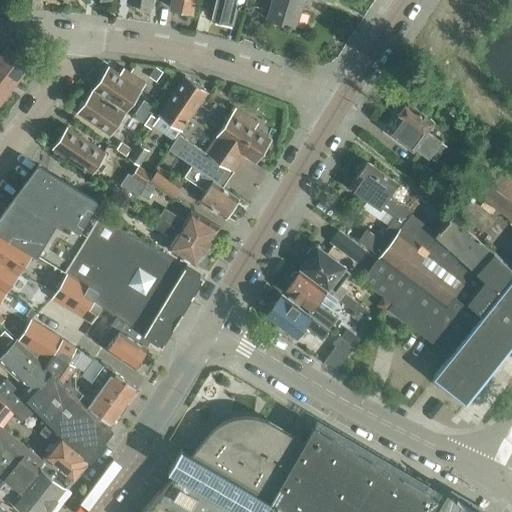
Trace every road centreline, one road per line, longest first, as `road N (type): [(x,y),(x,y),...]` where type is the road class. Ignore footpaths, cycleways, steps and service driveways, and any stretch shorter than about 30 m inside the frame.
road 1 (tertiary): [(207,323),(469,469)]
road 2 (residential): [(88,39),(183,53),(336,104)]
road 3 (residential): [(207,323),(336,104)]
road 4 (tertiary): [(80,511),(143,430),(207,323)]
road 5 (residential): [(0,152),(88,39)]
road 6 (residential): [(336,104),(405,0)]
